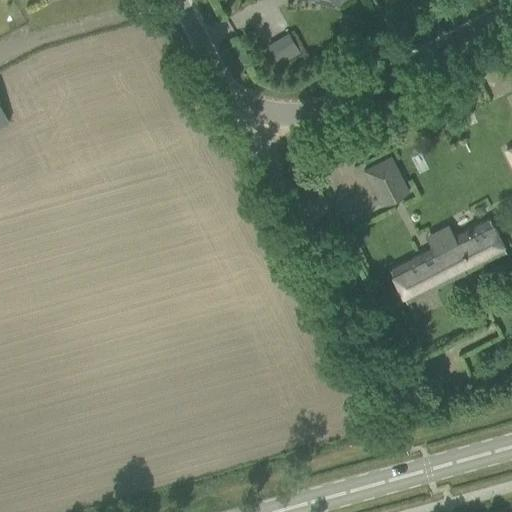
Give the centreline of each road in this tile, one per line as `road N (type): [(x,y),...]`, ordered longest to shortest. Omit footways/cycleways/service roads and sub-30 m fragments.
road 1 (unclassified): [(399,416),(253,136)]
road 2 (unclassified): [(253,136),(327,107),(511,10)]
road 3 (secondary): [(272,511),(511,446)]
road 4 (unclassified): [(253,136),(177,0)]
